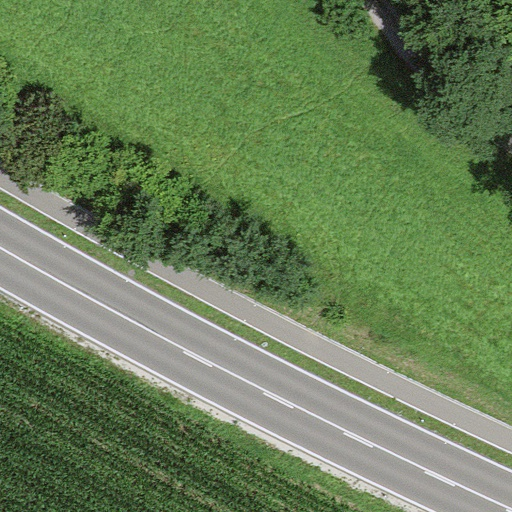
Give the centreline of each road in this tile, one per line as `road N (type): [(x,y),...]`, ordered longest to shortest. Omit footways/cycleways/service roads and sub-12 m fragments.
road 1 (secondary): [(0,243),(170,342),(511,509)]
road 2 (track): [(511,137),(423,73),(371,0)]
